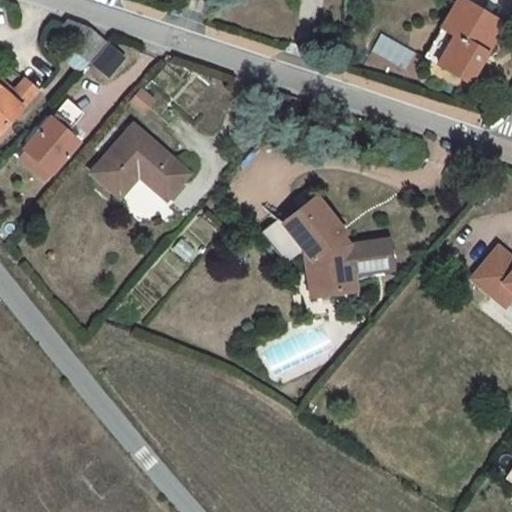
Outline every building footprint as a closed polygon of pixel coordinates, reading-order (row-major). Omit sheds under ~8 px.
[(454,3),(438,33),(449,40),(446,46),(447,47),(432,68),(463,84),(474,68),(470,66),(474,57),(479,59),(497,27),(454,3)] [(79,67),(97,46),(81,29),(55,22),(46,31),(66,50),(61,56),(79,67)] [(428,73),(432,68),(447,47),(446,46),(449,40),(438,33),(419,68),(428,73)] [(0,127),(28,95),(15,84),(4,97),(0,92),(0,127)] [(42,173),(67,145),(44,126),(21,155),(42,173)] [(162,160),(127,131),(86,172),(112,195),(132,175),(143,184),(162,160)] [(156,194),(177,172),(162,160),(143,184),(156,194)] [(299,249),(300,256),(311,253),(321,295),(353,289),(350,275),(343,247),(343,245),(332,232),(337,227),(310,198),(267,235),(286,259),(299,249)] [(0,243),(14,227),(2,216),(0,218),(0,243)] [(343,247),(350,275),(382,266),(376,240),(343,247)] [(309,297),(321,295),(311,253),(300,256),(309,297)] [(490,265),(462,296),(484,314),(491,306),(503,315),(506,311),(511,316),(511,279),(510,282),(490,265)] [(491,306),(484,314),(496,324),(503,315),(491,306)] [(511,475),(499,494),(511,502),(511,475)]
